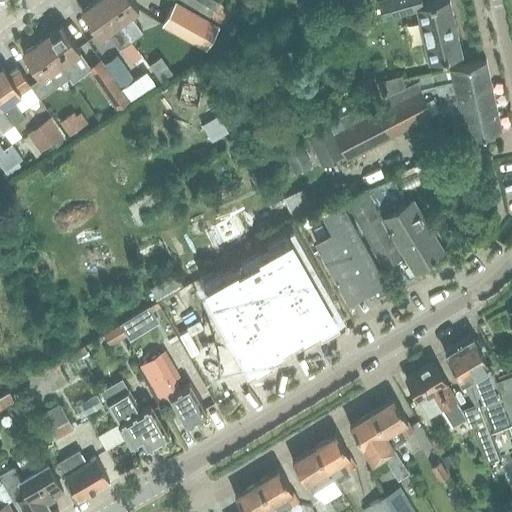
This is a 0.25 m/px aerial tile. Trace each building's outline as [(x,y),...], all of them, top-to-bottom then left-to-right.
[(120,48),(132,39),(104,0),(96,0),(82,10),(100,36),(108,30),(120,48)] [(133,0),(104,0),(132,39),(144,31),(131,14),(139,8),(133,0)] [(233,10),(216,0),(185,0),(225,23),(233,10)] [(423,0),(379,0),(382,12),(417,3),(430,59),(462,51),(450,0),(428,0),(424,1),(423,0)] [(222,26),(177,1),(164,24),(209,49),(222,26)] [(63,24),(43,38),(74,81),(84,73),(73,57),(82,51),(63,24)] [(43,79),(49,87),(56,82),(62,90),(74,81),(43,38),(23,52),(43,79)] [(137,52),(148,73),(163,65),(152,44),(137,52)] [(105,63),(129,97),(153,80),(146,71),(134,79),(117,54),(105,63)] [(100,58),(87,68),(117,108),(130,99),(100,58)] [(431,70),(434,83),(421,86),(418,79),(405,85),(382,96),(361,105),(345,113),(339,115),(337,117),(340,122),(332,126),(331,124),(307,135),(321,165),(345,154),(347,157),(374,143),(414,124),(435,113),(449,109),(451,115),(462,112),(459,101),(494,93),(486,58),(431,70)] [(0,68),(0,102),(15,123),(25,115),(13,98),(22,92),(32,85),(19,66),(9,73),(4,66),(0,68)] [(382,96),(405,85),(403,74),(379,80),(382,96)] [(51,106),(59,99),(46,85),(38,91),(51,106)] [(435,113),(414,124),(417,131),(443,124),(445,136),(466,131),(467,136),(502,129),(494,93),(459,101),(462,112),(451,115),(449,109),(435,113)] [(345,113),(361,105),(358,96),(344,103),(345,104),(341,106),(345,113)] [(0,127),(3,131),(4,130),(15,123),(0,102),(0,127)] [(70,135),(88,122),(81,111),(77,114),(74,111),(60,121),(70,135)] [(68,138),(53,116),(28,133),(41,152),(55,143),(57,146),(68,138)] [(312,165),(300,140),(283,148),(295,173),(312,165)] [(0,164),(8,175),(21,165),(19,161),(23,158),(12,142),(4,148),(0,142),(0,164)] [(395,174),(343,199),(383,266),(384,266),(407,252),(379,205),(405,190),(395,174)] [(405,190),(379,205),(407,252),(415,266),(445,249),(413,196),(410,198),(405,190)] [(335,234),(317,245),(349,301),(374,287),(377,293),(390,286),(380,268),(341,200),(322,211),(335,234)] [(191,217),(201,245),(239,232),(228,203),(191,217)] [(233,270),(204,287),(250,366),(279,349),(278,346),(289,340),(285,334),(291,330),(295,336),(306,330),(307,332),(337,315),(291,237),(261,254),(263,256),(235,273),(233,270)] [(93,332),(111,325),(107,317),(89,324),(93,332)] [(131,318),(121,324),(127,335),(130,339),(140,333),(131,318)] [(121,324),(105,334),(111,345),(127,335),(121,324)] [(473,336),(446,352),(456,370),(464,382),(474,375),(484,401),(481,402),(492,430),(493,430),(511,422),(511,420),(508,411),(497,381),(491,367),(484,354),(486,352),(477,337),(475,338),(473,336)] [(170,395),(177,407),(187,424),(207,412),(190,383),(183,387),(162,351),(142,363),(163,398),(170,395)] [(466,418),(463,409),(457,399),(434,360),(406,376),(419,398),(432,390),(442,408),(441,408),(452,426),(466,418)] [(511,375),(497,381),(508,411),(511,409),(511,375)] [(130,388),(107,401),(132,444),(142,438),(147,447),(170,434),(159,417),(152,403),(141,409),(130,388)] [(10,391),(0,396),(0,408),(15,400),(10,391)] [(394,397),(372,410),(386,434),(394,446),(406,439),(404,434),(413,428),(394,397)] [(54,437),(74,427),(61,402),(42,412),(54,437)] [(481,402),(463,409),(467,417),(489,461),(502,456),(492,430),(481,402)] [(395,448),(394,446),(386,434),(372,410),(350,424),(373,461),(395,448)] [(336,432),(315,446),(337,483),(352,474),(349,469),(356,464),(336,432)] [(336,484),(337,483),(315,446),(293,459),(313,492),(324,486),(333,479),(336,484)] [(57,461),(69,481),(79,498),(110,480),(96,455),(86,461),(79,449),(57,461)] [(456,462),(451,454),(443,459),(448,468),(456,462)] [(448,474),(440,460),(431,466),(439,480),(448,474)] [(0,473),(13,497),(16,501),(19,499),(26,511),(52,511),(46,500),(64,489),(54,472),(48,462),(22,476),(15,465),(0,473)] [(279,467),(257,481),(273,506),(276,511),(279,511),(299,499),(279,467)] [(0,511),(15,511),(8,500),(13,497),(0,473),(0,511)] [(235,494),(246,511),(276,511),(273,506),(257,481),(235,494)] [(383,496),(393,511),(415,511),(400,485),(383,496)] [(393,511),(383,496),(364,507),(367,511),(393,511)]
